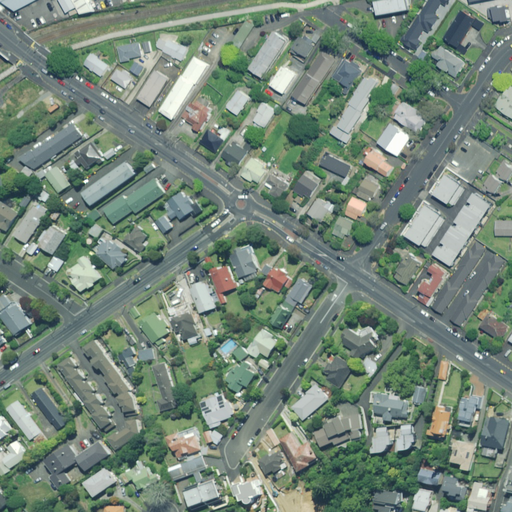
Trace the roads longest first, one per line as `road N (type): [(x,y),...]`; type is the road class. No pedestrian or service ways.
road 1 (secondary): [(234,196),(0,31)]
road 2 (residential): [(233,451),(353,275)]
road 3 (residential): [(353,275),(466,108)]
road 4 (secondary): [(81,323),(236,211)]
road 5 (secondary): [(511,381),(353,275)]
road 6 (residential): [(325,14),(466,108)]
road 7 (unknown): [(37,354),(77,416),(71,435),(31,468)]
road 8 (secondary): [(353,275),(250,208)]
